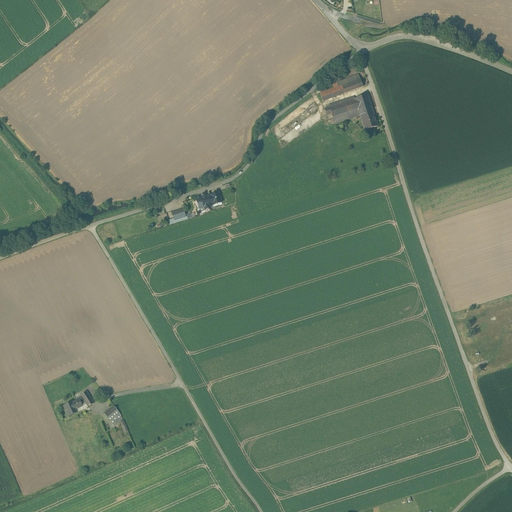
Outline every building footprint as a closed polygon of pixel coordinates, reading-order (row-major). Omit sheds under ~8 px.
[(320,93),(323,101),(363,86),(359,74),(333,84),(335,88),(320,93)] [(360,116),(361,119),(374,115),(367,93),(354,98),(354,97),(329,105),(330,106),(325,108),(327,115),(331,113),(334,124),(360,116)] [(378,126),(374,115),(361,119),(365,130),(378,126)] [(210,196),(212,203),(213,206),(222,203),(218,193),(210,196)] [(212,203),(210,196),(196,200),(199,209),(204,207),(205,209),(210,208),(208,204),(212,203)] [(183,209),(171,213),(174,221),(185,217),(183,209)] [(97,401),(89,390),(80,396),(88,407),(97,401)] [(79,399),(72,402),(63,406),(68,416),(77,412),(76,410),(82,407),(81,404),(79,399)] [(113,406),(104,414),(110,421),(119,413),(113,406)] [(119,413),(110,421),(113,425),(122,418),(119,413)] [(120,421),(125,432),(128,430),(123,419),(120,421)]
